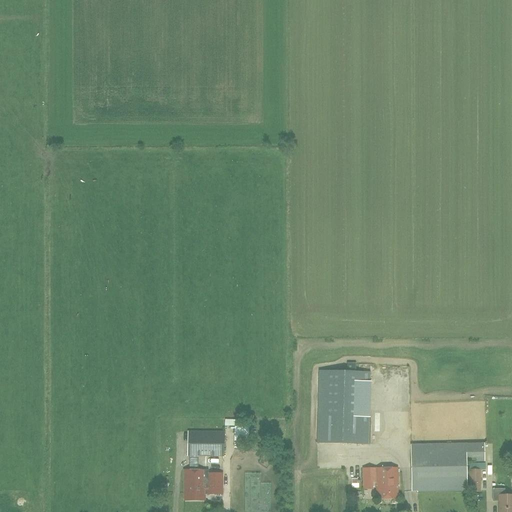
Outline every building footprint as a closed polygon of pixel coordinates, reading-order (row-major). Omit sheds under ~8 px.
[(319,372),(317,443),(368,445),(370,373),(319,372)] [(197,409),(199,429),(218,428),(217,408),(197,409)] [(433,442),(433,419),(422,419),(422,417),(413,417),(414,443),(433,442)] [(235,426),(235,449),(248,449),(248,427),(235,426)] [(188,433),(187,457),(224,457),(224,433),(188,433)] [(432,446),(412,447),(413,492),(417,492),(467,491),(466,462),(484,461),(483,445),(432,446)] [(490,447),(489,460),(497,460),(498,447),(490,447)] [(363,490),(374,490),(373,469),(362,470),(363,490)] [(397,469),(376,470),(377,500),(398,500),(397,469)] [(222,495),(222,474),(207,474),(207,487),(205,487),(205,471),(184,471),(184,501),(205,501),(205,491),(207,491),(207,496),(222,495)] [(469,471),(470,486),(480,486),(480,471),(469,471)] [(499,502),(499,511),(511,511),(511,495),(505,496),(505,490),(493,490),(493,502),(499,502)] [(421,497),(421,511),(461,511),(461,497),(421,497)]
